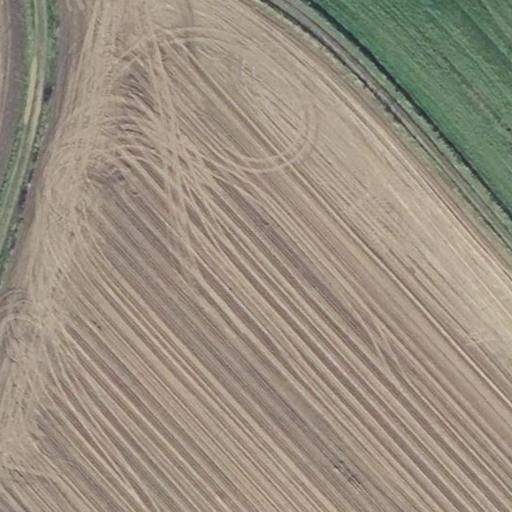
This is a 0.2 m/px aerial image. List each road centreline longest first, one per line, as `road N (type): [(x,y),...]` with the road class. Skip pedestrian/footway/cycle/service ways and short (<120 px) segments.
road 1 (track): [(284,0),(348,55),(511,238)]
road 2 (track): [(36,0),(39,76),(0,240)]
